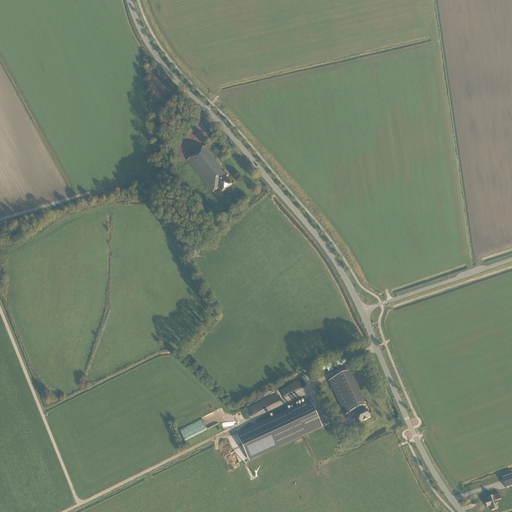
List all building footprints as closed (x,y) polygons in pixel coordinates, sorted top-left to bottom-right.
[(204,148),(187,161),(212,193),(217,189),(221,193),(231,185),(225,178),(227,176),(224,172),(224,173),(204,148)] [(328,382),(344,416),(352,412),(356,410),(357,412),(356,413),(357,415),(356,416),(360,423),(364,421),(364,422),(367,420),(371,418),(367,410),(365,412),(362,407),(365,406),(364,404),(365,403),(350,371),(328,382)] [(322,427),(310,402),(237,435),(248,461),(249,462),(322,428),(322,427)] [(262,403),(250,409),(252,415),(266,409),(265,406),(264,407),(262,403)] [(223,452),(231,449),(229,444),(221,447),(223,452)] [(511,486),(511,475),(506,477),(502,478),(505,488),(511,486)] [(484,503),(486,508),(490,507),(491,511),(497,510),(494,502),(501,500),(499,495),(492,497),(485,499),(486,502),(484,503)]
